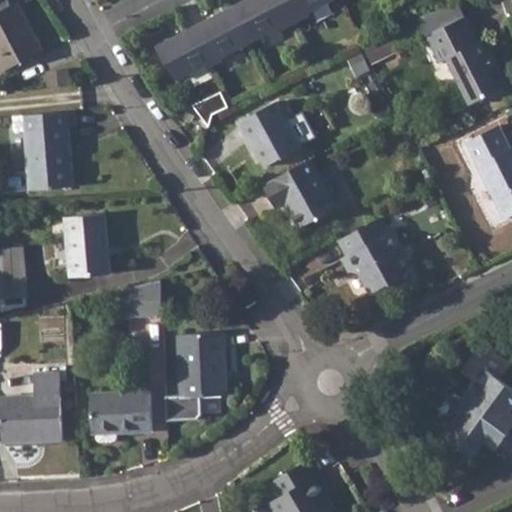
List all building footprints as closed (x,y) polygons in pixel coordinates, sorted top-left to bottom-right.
[(247,0),(234,7),(251,40),(281,25),(282,27),(295,21),(284,0),(247,0)] [(330,0),(284,0),(295,21),(310,14),(308,11),(330,0)] [(8,5),(0,9),(0,66),(3,71),(40,51),(15,3),(8,5)] [(251,40),(234,7),(202,22),(205,27),(192,34),(207,63),(208,65),(222,58),(221,55),(251,40)] [(464,17),(426,37),(433,50),(440,63),(447,60),(470,105),(508,85),(503,77),(499,68),(493,66),(480,42),(478,43),(464,17)] [(207,63),(192,34),(190,29),(160,45),(176,78),(207,63)] [(220,90),(194,105),(206,131),(211,112),(228,106),(220,90)] [(276,100),(235,121),(245,139),(248,138),(263,167),(301,147),(299,145),(315,137),(302,112),(293,117),(285,101),(279,105),(276,100)] [(74,110),(12,116),(14,131),(23,131),(28,190),(73,185),(68,127),(75,126),(74,110)] [(500,126),(467,142),(507,218),(511,215),(511,148),(511,149),(500,126)] [(310,159),(263,185),(276,209),(286,203),(300,227),(315,219),(319,221),(337,210),(310,159)] [(105,213),(65,217),(70,275),(110,272),(105,213)] [(379,218),(339,240),(347,255),(340,260),(347,272),(358,273),(368,291),(372,291),(383,285),(385,284),(389,285),(399,280),(401,278),(404,277),(407,268),(403,261),(397,251),(401,249),(391,231),(388,233),(379,218)] [(0,247),(0,294),(2,317),(26,312),(22,246),(0,247)] [(119,289),(120,315),(162,314),(160,279),(119,289)] [(223,331),(178,333),(181,393),(166,395),(167,419),(196,418),(201,411),(199,395),(225,394),(223,331)] [(511,389),(485,368),(462,398),(507,432),(511,425),(511,415),(507,411),(511,404),(511,389)] [(36,395),(1,396),(3,441),(62,438),(60,371),(35,372),(36,395)] [(150,390),(91,392),(93,432),(95,433),(95,439),(101,443),(112,443),(115,439),(116,431),(152,430),(150,390)] [(507,432),(462,398),(437,430),(473,457),(486,439),(496,447),(507,432)] [(279,496),(270,501),(276,511),(329,511),(335,508),(324,489),(320,491),(312,477),(316,475),(307,459),(271,480),(279,496)]
